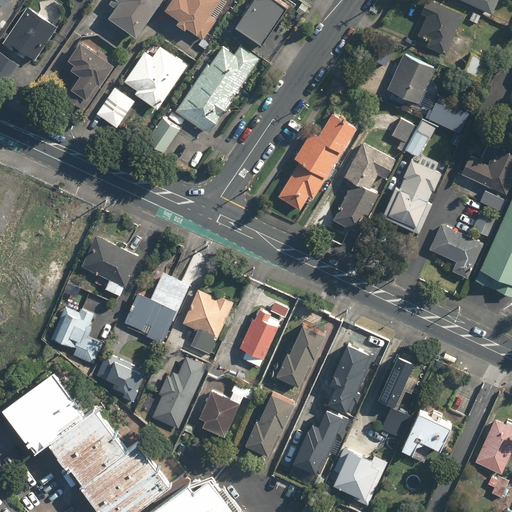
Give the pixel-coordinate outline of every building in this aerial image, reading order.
[(0,0),(0,6),(5,10),(11,0),(0,0)] [(105,17),(133,37),(159,0),(109,0),(107,3),(113,7),(105,17)] [(184,27),(202,39),(216,18),(208,13),(217,0),(167,0),(162,9),(177,18),(173,24),(182,30),(184,27)] [(275,0),(252,0),(234,27),(260,45),(286,7),(275,0)] [(458,0),(491,14),(496,0),(458,0)] [(461,15),(426,1),(421,15),(425,16),(418,34),(429,38),(425,48),(445,55),(461,15)] [(33,60),(56,27),(26,7),(1,43),(22,58),(24,54),(33,60)] [(77,75),(62,97),(82,110),(116,61),(99,49),(96,53),(79,41),(60,69),(63,71),(69,62),(71,64),(68,69),(77,75)] [(186,64),(158,46),(151,56),(143,51),(123,82),(136,90),(133,94),(156,109),(186,64)] [(233,53),(222,46),(176,111),(208,133),(230,101),(227,99),(231,93),(233,94),(258,59),(239,46),(233,53)] [(20,65),(0,51),(0,84),(5,88),(20,65)] [(497,63),(471,52),(461,74),(488,86),(497,63)] [(434,68),(401,53),(385,87),(418,103),(434,68)] [(134,99),(113,86),(95,114),(116,127),(134,99)] [(438,125),(457,134),(463,121),(457,119),(460,114),(442,105),(440,110),(421,101),(415,114),(421,117),(420,118),(437,126),(438,125)] [(307,196),(312,199),(355,124),(330,110),(316,135),(308,130),(292,159),(297,162),(277,197),(299,209),(307,196)] [(180,127),(162,116),(146,143),(161,152),(164,154),(180,127)] [(417,127),(401,117),(391,134),(401,140),(396,148),(404,152),(405,149),(417,156),(434,128),(421,120),(417,127)] [(208,147),(180,127),(164,154),(161,152),(159,156),(191,175),(208,147)] [(370,188),(377,174),(385,178),(395,158),(361,141),(343,176),(351,181),(331,220),(357,233),(379,193),(370,188)] [(504,194),(511,177),(511,154),(496,147),(488,163),(467,153),(458,171),(504,194)] [(397,181),(382,217),(418,232),(431,201),(428,200),(439,172),(410,160),(401,182),(397,181)] [(506,200),(484,189),(478,200),(500,211),(506,200)] [(511,287),(511,190),(474,270),(511,287)] [(52,240),(54,237),(64,242),(73,224),(62,219),(64,216),(33,201),(22,225),(52,240)] [(497,218),(480,211),(472,229),(488,237),(497,218)] [(441,223),(428,249),(455,262),(451,270),(467,278),(484,243),(441,223)] [(96,234),(82,265),(109,277),(105,286),(120,293),(124,283),(126,284),(140,253),(96,234)] [(26,315),(44,322),(53,300),(40,295),(48,274),(17,262),(3,297),(29,307),(26,315)] [(137,290),(124,321),(141,329),(144,322),(149,324),(145,333),(161,341),(171,318),(173,319),(190,281),(163,270),(151,296),(137,290)] [(69,275),(63,291),(73,295),(80,279),(69,275)] [(196,328),(189,343),(210,352),(232,300),(216,293),(214,296),(195,287),(180,322),(196,328)] [(275,300),(270,310),(284,316),(288,306),(275,300)] [(64,304),(49,339),(74,349),(72,353),(92,362),(101,341),(88,335),(92,326),(88,324),(93,312),(79,306),(78,310),(64,304)] [(251,317),(238,346),(241,347),(237,355),(241,357),(240,359),(251,363),(255,353),(264,356),(278,324),(267,319),(270,311),(259,306),(253,318),(251,317)] [(288,349),(277,373),(301,384),(310,363),(312,363),(327,332),(304,321),(291,350),(288,349)] [(0,336),(0,379),(21,364),(0,336)] [(333,377),(329,387),(335,389),(327,405),(350,416),(360,394),(358,393),(375,358),(347,345),(332,377),(333,377)] [(104,351),(95,374),(113,382),(110,387),(122,392),(120,397),(132,403),(137,390),(135,389),(144,369),(104,351)] [(445,352),(442,359),(455,365),(458,358),(445,352)] [(160,393),(151,416),(178,427),(206,363),(185,354),(176,372),(172,370),(170,374),(166,372),(157,392),(160,393)] [(84,408),(55,369),(2,408),(34,450),(44,442),(96,511),(127,511),(164,485),(98,397),(84,408)] [(375,384),(363,412),(366,413),(363,422),(390,434),(400,412),(406,414),(410,404),(402,401),(405,396),(392,390),(390,393),(387,392),(387,390),(375,384)] [(204,417),(202,424),(226,434),(245,393),(234,388),(231,395),(212,387),(200,415),(204,417)] [(257,418),(246,442),(270,453),(280,432),(282,432),(296,401),(274,390),(260,419),(257,418)] [(420,407),(402,446),(413,451),(420,436),(441,446),(453,422),(420,407)] [(311,424),(293,464),(313,473),(320,455),(323,456),(340,416),(325,410),(317,427),(311,424)] [(502,471),(511,448),(511,423),(495,416),(476,459),(502,471)] [(186,423),(183,430),(192,434),(194,427),(186,423)] [(366,501),(386,459),(374,453),(372,458),(342,444),(330,470),(336,472),(331,485),(366,501)] [(502,497),(510,479),(500,475),(499,477),(491,474),(487,482),(494,485),(491,492),(502,497)] [(209,476),(183,484),(146,511),(234,511),(235,511),(209,476)] [(235,511),(234,511),(326,511),(332,501),(311,492),(299,511),(235,511)]
